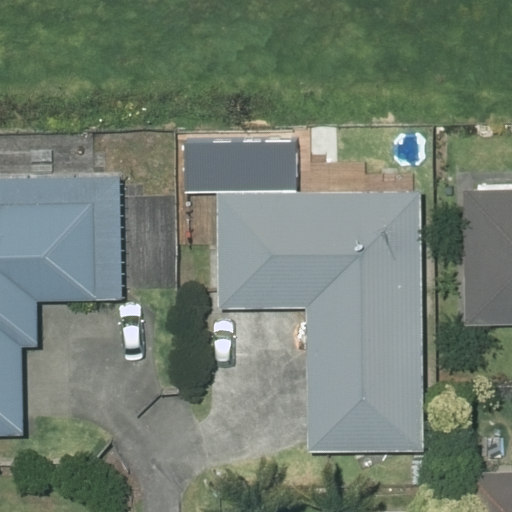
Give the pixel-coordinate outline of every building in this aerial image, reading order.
[(416,181),(214,184),(216,300),(303,299),(306,446),(420,444),(416,181)] [(511,182),(455,184),(458,318),(511,316),(511,182)] [(33,293),(91,292),(89,196),(0,198),(0,426),(17,427),(16,340),(33,340),(33,293)] [(408,454),(408,478),(432,477),(432,453),(408,454)] [(511,511),(511,465),(465,467),(465,511),(511,511)]
